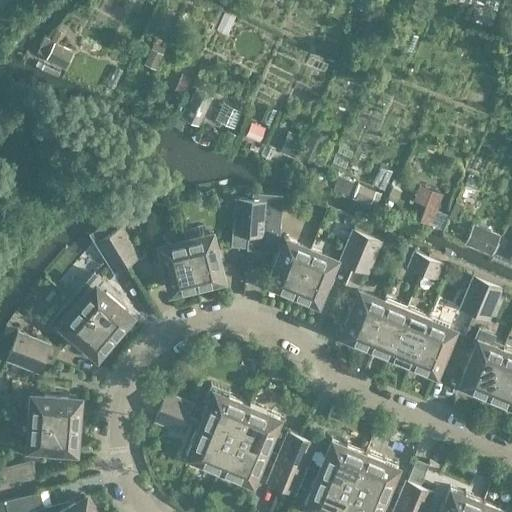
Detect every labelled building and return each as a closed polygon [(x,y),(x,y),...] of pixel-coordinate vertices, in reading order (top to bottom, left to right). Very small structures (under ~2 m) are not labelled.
[(46,57),(66,68),(74,51),(60,43),(65,32),(57,28),(50,39),(47,38),(39,53),(46,57)] [(180,115),(199,124),(213,95),(195,87),(190,98),(188,97),(180,115)] [(245,134),(259,140),(265,126),(251,120),(245,134)] [(359,180),(353,194),(369,201),(375,188),(359,180)] [(419,181),(414,197),(426,201),(421,217),(433,221),(444,189),(419,181)] [(233,234),(247,235),(250,199),(235,198),(233,234)] [(247,235),(246,248),(261,249),(262,243),(272,244),(273,235),(277,235),(279,202),(250,199),(247,235)] [(465,242),(492,253),(501,233),(473,221),(465,242)] [(107,234),(126,264),(139,256),(120,226),(107,234)] [(338,262),(351,268),(365,234),(351,229),(338,262)] [(126,264),(107,234),(94,241),(113,272),(126,264)] [(185,240),(195,283),(219,277),(217,268),(222,267),(216,242),(211,243),(209,234),(185,240)] [(365,234),(351,268),(365,273),(379,240),(365,234)] [(195,283),(185,240),(160,246),(162,255),(158,256),(164,281),(168,280),(170,289),(195,283)] [(269,281),(292,290),(309,250),(286,240),(282,249),(278,247),(268,270),(273,272),(269,281)] [(309,250),(292,290),(315,300),(319,291),(323,293),(333,270),(328,268),(332,260),(309,250)] [(406,267),(420,273),(427,256),(413,250),(406,267)] [(427,256),(420,273),(434,278),(441,262),(427,256)] [(93,269),(70,296),(79,304),(113,333),(129,314),(122,308),(125,304),(106,288),(109,284),(93,269)] [(459,308),(472,314),(486,281),(472,275),(459,308)] [(486,281),(472,314),(486,319),(500,286),(486,281)] [(343,333),(366,342),(382,302),(359,292),(356,301),(351,299),(342,322),(346,324),(343,333)] [(58,317),(51,326),(64,337),(67,333),(86,349),(89,346),(96,352),(113,333),(79,304),(70,296),(54,314),(58,317)] [(382,302),(366,342),(373,345),(371,350),(386,356),(407,307),(384,297),(382,302)] [(429,316),(407,307),(386,356),(401,362),(403,357),(410,360),(429,316)] [(429,316),(410,360),(433,370),(437,361),(441,363),(451,340),(446,338),(450,330),(447,329),(449,324),(429,316)] [(461,382),(484,391),(501,351),(500,351),(488,345),(492,336),(478,330),(474,341),(477,342),(474,350),(470,348),(460,371),(465,373),(461,382)] [(11,345),(44,359),(50,345),(16,331),(11,345)] [(44,359),(11,345),(5,359),(39,372),(44,359)] [(511,350),(502,346),(500,351),(501,351),(484,391),(492,394),(490,399),(504,405),(511,386),(511,350)] [(206,401),(197,422),(232,436),(246,402),(228,394),(229,390),(211,382),(203,400),(206,401)] [(31,421),(74,424),(76,399),(67,398),(67,394),(42,392),(42,397),(33,396),(33,399),(28,399),(27,418),(31,418),(31,421)] [(159,406),(186,418),(192,404),(165,392),(159,406)] [(232,436),(266,450),(274,431),(273,431),(279,417),(265,411),(265,409),(246,402),(232,436)] [(186,418),(159,406),(153,420),(181,431),(186,418)] [(74,424),(31,421),(29,445),(38,446),(38,451),(63,453),(63,448),(72,449),(74,424)] [(199,463),(218,471),(232,436),(197,422),(189,441),(191,442),(185,456),(199,462),(199,463)] [(287,431),(277,455),(291,461),(301,436),(287,431)] [(232,436),(218,471),(237,479),(237,478),(251,483),(257,469),(259,470),(266,450),(232,436)] [(291,461),(305,466),(315,442),(301,436),(291,461)] [(316,471),(350,485),(365,450),(345,443),(345,444),(331,438),(325,452),(324,452),(316,471)] [(350,485),(385,499),(393,480),(392,480),(397,465),(383,460),(384,458),(365,450),(350,485)] [(266,482),(280,488),(291,461),(277,455),(266,482)] [(0,467),(0,483),(35,475),(31,460),(0,467)] [(291,461),(280,488),(293,494),(305,466),(291,461)] [(339,511),(350,485),(316,471),(308,490),(309,491),(303,505),(317,511),(339,511)] [(396,504),(409,509),(419,485),(406,480),(396,504)] [(350,485),(339,511),(379,511),(385,499),(350,485)] [(409,509),(415,511),(424,511),(433,491),(419,485),(409,509)] [(437,511),(477,511),(483,499),(464,491),(463,493),(449,487),(443,501),(442,500),(437,511)] [(4,501),(6,511),(23,511),(33,510),(43,507),(39,492),(4,501)] [(92,511),(84,498),(76,503),(74,499),(53,511),(50,506),(33,510),(34,511),(92,511)] [(477,511),(511,511),(502,508),(502,507),(483,499),(477,511)]
